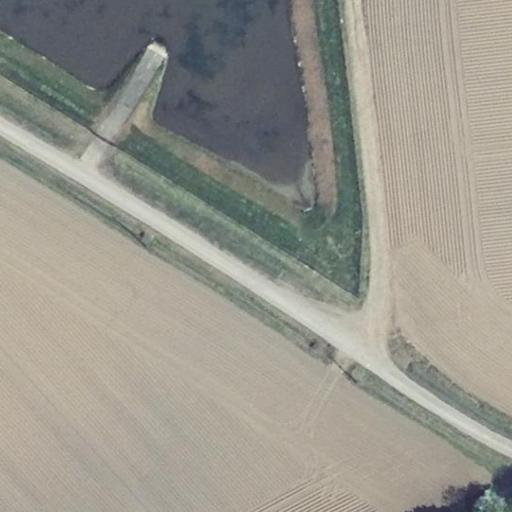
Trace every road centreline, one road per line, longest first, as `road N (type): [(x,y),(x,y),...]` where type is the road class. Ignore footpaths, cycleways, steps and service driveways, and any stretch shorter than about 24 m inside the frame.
road 1 (unclassified): [(0,124),(511,449)]
road 2 (track): [(361,355),(381,268),(350,0)]
